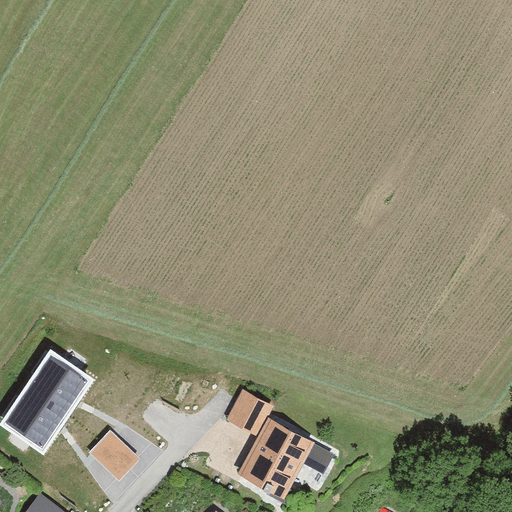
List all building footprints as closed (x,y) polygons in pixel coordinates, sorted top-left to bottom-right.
[(94,380),(50,352),(1,425),(46,454),(94,380)] [(270,407),(246,393),(233,416),(257,430),(270,407)] [(310,443),(272,422),(245,470),(284,491),(310,443)] [(110,432),(91,452),(119,479),(138,459),(110,432)] [(61,511),(42,498),(31,511),(61,511)]
